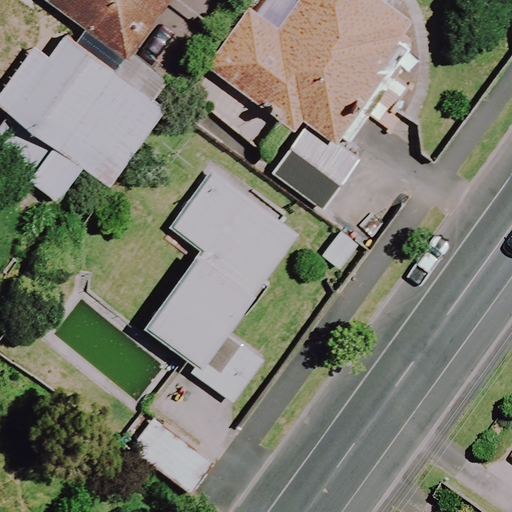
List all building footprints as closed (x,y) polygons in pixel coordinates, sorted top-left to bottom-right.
[(169,0),(43,0),(128,60),(169,0)] [(295,0),(243,87),(336,144),(412,19),(379,0),(295,0)] [(107,186),(162,114),(49,26),(0,88),(0,107),(53,148),(27,181),(56,203),(83,168),(107,186)] [(294,234),(209,172),(170,226),(200,248),(145,323),(200,363),(294,234)] [(263,360),(239,343),(207,386),(232,404),(263,360)] [(210,461),(151,420),(130,450),(188,491),(210,461)]
